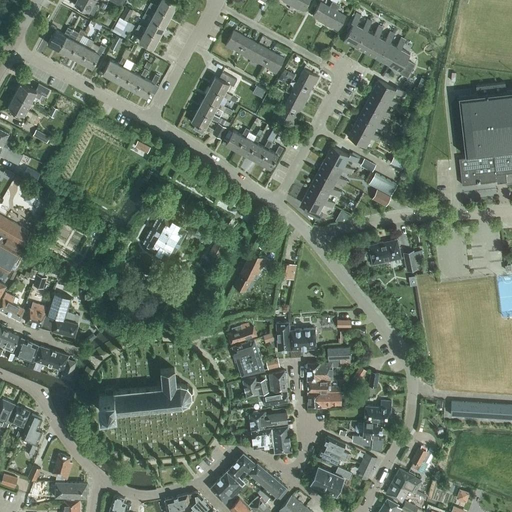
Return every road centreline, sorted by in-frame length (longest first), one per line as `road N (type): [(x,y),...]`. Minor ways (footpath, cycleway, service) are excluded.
road 1 (unclassified): [(361,511),(409,421),(412,379),(392,338),(315,244)]
road 2 (residential): [(315,244),(335,230),(404,216),(511,211)]
road 3 (unclassified): [(150,122),(11,47)]
road 4 (unclassified): [(101,481),(30,388),(0,374)]
road 5 (unclassified): [(275,204),(150,122)]
road 6 (residential): [(275,204),(344,75)]
road 7 (residential): [(150,122),(215,0)]
